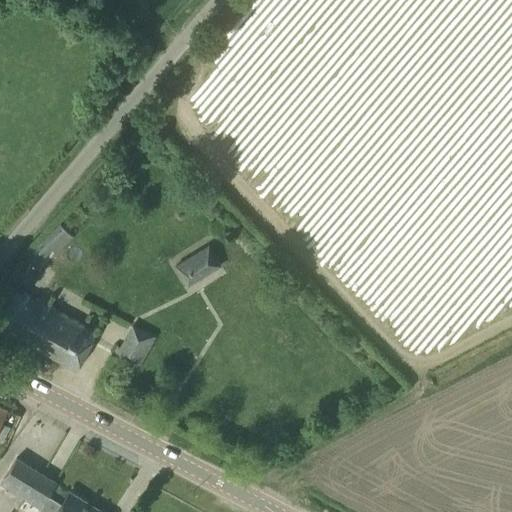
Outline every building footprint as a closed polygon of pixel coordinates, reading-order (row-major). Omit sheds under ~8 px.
[(73,236),(60,223),(25,256),(34,266),(52,250),(55,253),(73,236)] [(208,245),(176,265),(188,285),(220,264),(208,245)] [(0,326),(77,368),(86,351),(96,333),(23,292),(6,283),(0,293),(0,326)] [(143,365),(156,335),(130,324),(118,354),(143,365)] [(0,483),(25,498),(25,499),(41,473),(16,457),(0,483)] [(25,499),(25,498),(18,508),(24,511),(36,511),(40,508),(56,482),(41,473),(25,499)] [(59,507),(55,511),(104,511),(69,490),(59,507)]
